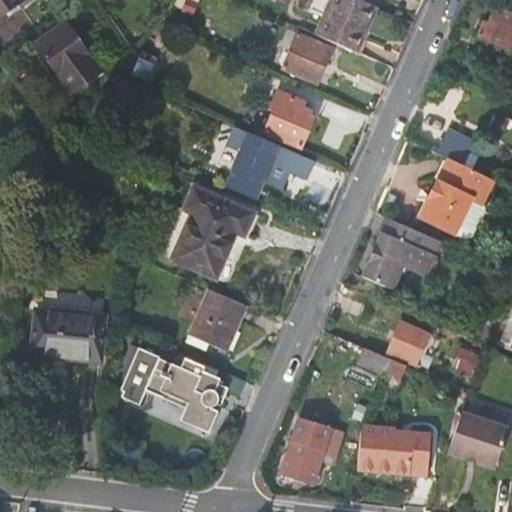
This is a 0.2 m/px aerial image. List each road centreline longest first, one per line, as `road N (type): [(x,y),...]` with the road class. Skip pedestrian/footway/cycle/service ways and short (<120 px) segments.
road 1 (residential): [(443,0),(223,506)]
road 2 (residential): [(223,506),(0,481)]
